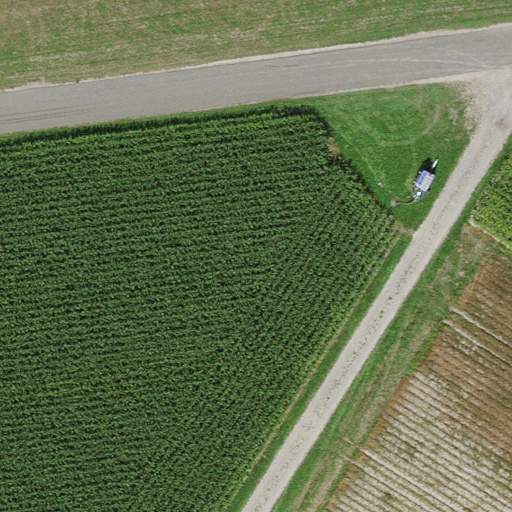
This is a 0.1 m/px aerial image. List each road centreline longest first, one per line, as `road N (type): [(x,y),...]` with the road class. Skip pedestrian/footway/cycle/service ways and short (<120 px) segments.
road 1 (unclassified): [(0,116),(511,52)]
road 2 (track): [(511,120),(259,511)]
